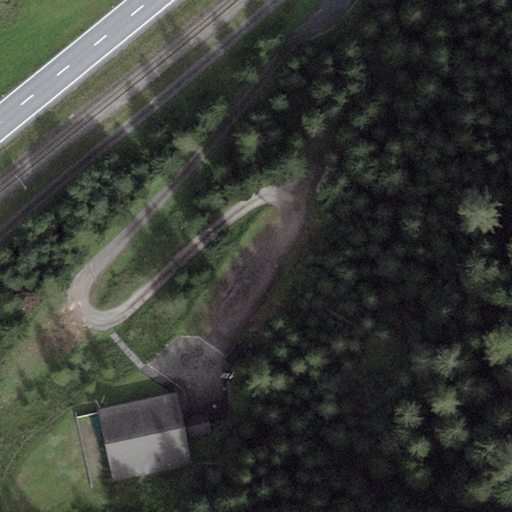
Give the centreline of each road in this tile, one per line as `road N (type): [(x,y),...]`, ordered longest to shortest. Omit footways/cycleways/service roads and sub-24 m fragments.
road 1 (track): [(0,244),(276,0)]
road 2 (secondary): [(161,0),(0,131)]
